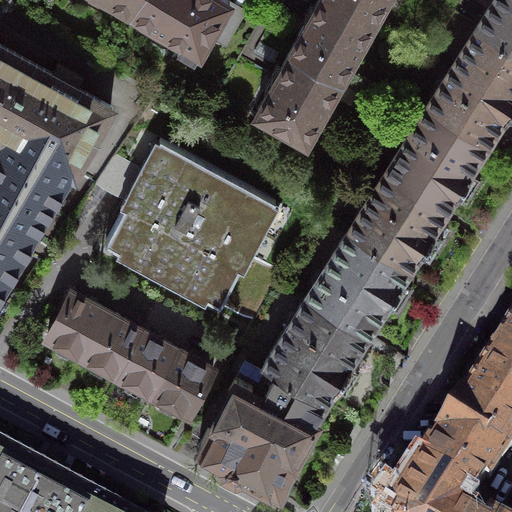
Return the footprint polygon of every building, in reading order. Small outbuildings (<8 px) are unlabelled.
[(135,0),(131,8),(183,38),(178,46),(194,55),(199,48),(200,49),(209,34),(225,43),(244,10),(229,1),(229,0),(135,0)] [(291,48),(341,76),(374,16),(345,0),(318,0),(314,7),(317,9),(316,12),(314,15),(309,13),(307,12),(298,28),(301,30),(291,48)] [(345,0),(374,16),(383,0),(345,0)] [(511,0),(492,0),(477,25),(511,47),(511,0)] [(511,47),(477,25),(428,103),(488,141),(511,155),(511,153),(511,122),(505,118),(511,107),(511,47)] [(0,287),(72,168),(75,169),(111,103),(0,41),(0,127),(6,131),(0,142),(0,287)] [(257,108),(307,136),(341,76),(291,48),(281,66),(284,68),(282,71),(280,75),(275,72),(275,73),(274,72),(265,88),(268,90),(257,108)] [(488,141),(428,103),(385,169),(446,207),(453,196),(464,203),(483,175),(471,167),(484,146),(488,141)] [(161,139),(107,239),(174,275),(255,319),(281,270),(247,251),(274,200),(161,139)] [(442,213),(446,207),(385,169),(349,227),(409,265),(417,253),(428,261),(446,233),(434,225),(442,213)] [(438,283),(409,265),(349,227),(306,294),(307,294),(367,332),(369,328),(372,324),(384,332),(413,286),(430,296),(438,283)] [(83,354),(108,308),(72,289),(47,334),(65,344),(83,354)] [(363,338),(367,332),(307,294),(264,361),(324,399),(333,385),(335,386),(336,385),(340,388),(340,389),(345,392),(360,369),(350,363),(348,362),(363,338)] [(118,373),(143,327),(108,308),(83,354),(101,363),(118,373)] [(511,311),(497,335),(493,342),(511,354),(511,311)] [(153,391),(177,346),(143,327),(118,373),(135,382),(153,391)] [(511,354),(493,342),(488,350),(463,389),(511,420),(511,354)] [(189,411),(214,365),(177,346),(153,391),(171,401),(189,411)] [(324,399),(264,361),(264,360),(263,362),(276,370),(268,385),(269,386),(264,395),(259,392),(270,372),(245,358),(199,444),(222,456),(222,457),(224,463),(230,466),(236,470),(242,468),(242,467),(285,490),(303,460),(297,456),(318,415),(316,414),(325,399),(324,399)] [(511,443),(511,420),(463,389),(452,406),(451,406),(451,405),(450,405),(449,405),(448,405),(448,406),(447,406),(447,407),(444,410),(442,414),(442,415),(442,416),(442,417),(442,418),(443,419),(444,420),(420,457),(477,492),(485,478),(489,480),(511,443)] [(0,511),(132,511),(130,511),(131,510),(127,508),(127,509),(118,504),(119,504),(115,501),(114,502),(106,498),(107,497),(103,495),(102,496),(94,491),(90,488),(90,489),(82,485),(82,484),(78,482),(78,483),(70,478),(70,477),(66,475),(65,477),(57,473),(58,471),(54,469),(53,471),(49,468),(45,466),(46,464),(42,462),(41,464),(33,460),(34,458),(30,456),(29,457),(21,452),(21,451),(17,449),(17,450),(9,446),(9,445),(5,443),(5,444),(0,440),(0,511)] [(477,492),(420,457),(414,467),(385,511),(470,511),(472,510),(471,510),(470,511),(462,507),(460,499),(466,488),(476,494),(477,492)]
